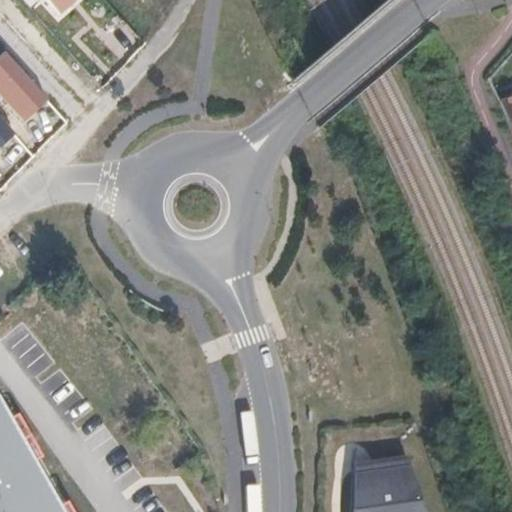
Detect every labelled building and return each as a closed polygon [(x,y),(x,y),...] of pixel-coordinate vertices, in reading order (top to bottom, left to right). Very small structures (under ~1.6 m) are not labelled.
[(48,0),(60,14),(77,0),(48,0)] [(4,48),(0,51),(0,92),(23,117),(47,93),(4,48)] [(511,141),(511,101),(499,107),(511,141)] [(0,114),(0,146),(16,132),(0,114)] [(171,264),(181,256),(160,231),(151,240),(171,264)] [(116,385),(82,344),(79,347),(38,378),(69,420),(111,390),(116,385)] [(64,511),(0,398),(0,511),(64,511)] [(405,511),(395,480),(339,488),(337,511),(405,511)]
